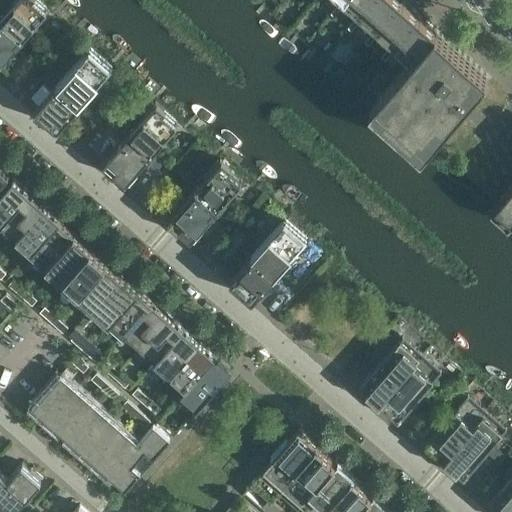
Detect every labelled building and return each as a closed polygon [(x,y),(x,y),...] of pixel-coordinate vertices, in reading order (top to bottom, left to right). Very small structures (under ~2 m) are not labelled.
[(6,56),(48,8),(38,0),(15,0),(0,17),(0,67),(8,58),(6,56)] [(335,14),(344,4),(341,0),(332,11),(335,14)] [(345,0),(362,14),(374,0),(345,0)] [(379,29),(404,0),(403,0),(374,0),(362,14),(379,29)] [(395,44),(421,15),(404,0),(379,29),(395,44)] [(352,29),(361,18),(357,15),(348,26),(352,29)] [(412,58),(437,29),(421,15),(395,44),(412,58)] [(435,137),(489,75),(437,29),(412,58),(371,104),(423,150),(435,137)] [(369,44),(378,33),(374,30),(365,40),(369,44)] [(58,127),(113,65),(91,45),(36,107),(58,127)] [(386,58),(395,48),(391,45),(382,55),(386,58)] [(136,170),(161,141),(178,122),(164,110),(165,110),(156,102),(155,103),(153,101),(144,111),(146,113),(104,161),(129,183),(138,172),(136,170)] [(201,227),(226,198),(243,179),(229,167),(221,159),(220,159),(218,157),(209,168),(211,170),(169,218),(194,240),(203,229),(201,227)] [(0,184),(10,174),(0,165),(0,184)] [(0,223),(1,225),(30,192),(14,177),(0,193),(0,223)] [(511,185),(491,210),(509,226),(511,222),(511,185)] [(16,238),(45,205),(30,192),(1,225),(16,238)] [(32,252),(61,218),(45,205),(16,238),(32,252)] [(253,298),(308,236),(285,216),(230,278),(253,298)] [(47,265),(76,232),(61,218),(32,252),(47,265)] [(62,278),(91,245),(76,232),(47,265),(62,278)] [(78,292),(107,259),(91,245),(62,278),(78,292)] [(94,307),(123,274),(107,259),(78,292),(94,307)] [(110,320),(139,287),(123,274),(94,307),(110,320)] [(26,289),(14,279),(9,285),(21,295),(26,289)] [(125,333),(154,301),(139,287),(110,320),(125,333)] [(38,300),(26,289),(21,295),(32,305),(38,300)] [(18,304),(6,293),(1,299),(13,310),(18,304)] [(140,347),(169,314),(154,301),(125,333),(140,347)] [(57,317),(45,306),(40,312),(52,323),(57,317)] [(156,360),(185,327),(169,314),(140,347),(156,360)] [(69,327),(57,317),(52,323),(64,333),(69,327)] [(171,374),(200,341),(185,327),(156,360),(171,374)] [(88,344),(76,334),(71,340),(83,350),(88,344)] [(379,403),(422,353),(403,336),(360,385),(379,403)] [(186,387),(215,354),(200,341),(171,374),(186,387)] [(100,355),(88,344),(83,350),(95,360),(100,355)] [(399,420),(442,370),(422,353),(379,403),(399,420)] [(198,406),(231,369),(215,354),(186,387),(181,392),(187,396),(198,406)] [(89,366),(77,355),(72,361),(84,372),(89,366)] [(119,371),(107,361),(102,367),(114,377),(119,371)] [(131,382),(119,371),(114,377),(126,387),(131,382)] [(48,421),(77,387),(61,373),(32,406),(48,421)] [(109,383),(97,373),(92,378),(103,389),(109,383)] [(120,393),(109,383),(103,389),(115,399),(120,393)] [(64,434),(93,401),(77,387),(48,421),(64,434)] [(150,398),(138,388),(133,394),(144,404),(150,398)] [(187,419),(176,409),(187,396),(181,392),(159,417),(176,432),(187,419)] [(445,460),(488,411),(468,394),(425,443),(445,460)] [(161,408),(150,398),(144,404),(156,414),(161,408)] [(139,410),(128,399),(122,405),(134,416),(139,410)] [(79,448),(108,414),(93,401),(64,434),(79,448)] [(151,420),(139,410),(134,416),(146,426),(151,420)] [(464,477),(507,428),(488,411),(445,460),(464,477)] [(94,461),(123,428),(108,414),(79,448),(94,461)] [(133,464),(146,450),(154,457),(171,438),(154,423),(138,441),(139,441),(110,474),(126,489),(141,471),(133,464)] [(139,441),(138,441),(123,428),(94,461),(110,474),(139,441)] [(301,502),(337,461),(299,428),(288,440),(287,439),(273,455),(274,456),(253,481),(273,498),(283,486),(301,502)] [(0,504),(8,511),(13,511),(43,477),(32,467),(31,469),(24,463),(25,461),(24,460),(10,477),(1,469),(0,469),(0,504)] [(313,511),(323,511),(355,477),(337,461),(301,502),(313,511)] [(503,511),(511,511),(511,475),(490,500),(503,511)] [(355,511),(373,493),(355,477),(323,511),(355,511)] [(387,511),(391,508),(373,493),(355,511),(387,511)] [(285,511),(270,498),(262,507),(267,511),(285,511)]
